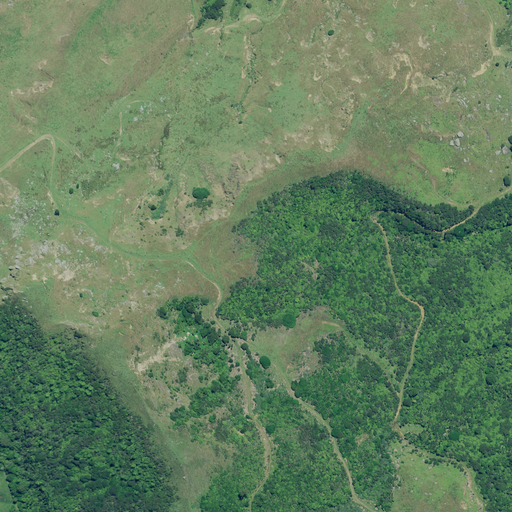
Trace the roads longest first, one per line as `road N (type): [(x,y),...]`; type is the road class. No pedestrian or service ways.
road 1 (track): [(376,511),(354,495),(318,414),(286,389),(259,351),(220,330),(217,286),(190,261),(127,253),(65,213),(50,198),(47,135),(0,170)]
road 2 (track): [(480,511),(460,463),(428,456),(397,431),(422,313),(399,291),(373,218),(391,211),(431,230),(451,229),(511,187)]
